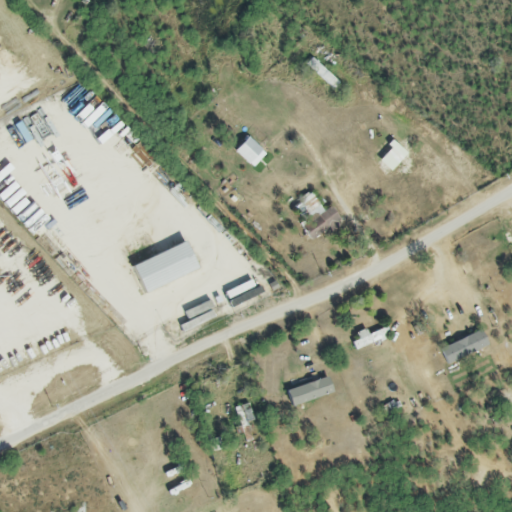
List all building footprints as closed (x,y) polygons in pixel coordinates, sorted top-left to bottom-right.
[(231,150),(244,137),(259,153),(247,165),(231,150)] [(329,173),(344,192),(361,178),(346,159),(329,173)] [(301,227),(299,228),(310,245),(341,226),(330,208),(321,213),(310,194),(289,206),(301,227)] [(348,336),(378,322),(384,335),(354,349),(348,336)] [(436,348),(476,328),(483,344),(443,363),(436,348)] [(330,396),(326,380),(283,392),(288,409),(330,396)]
